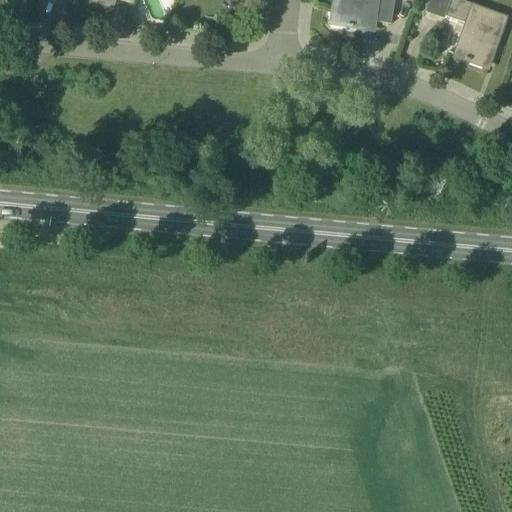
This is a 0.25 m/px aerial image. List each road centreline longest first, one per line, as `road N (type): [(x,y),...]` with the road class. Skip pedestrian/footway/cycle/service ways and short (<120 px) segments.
road 1 (primary): [(511,253),(0,205)]
road 2 (residential): [(275,67),(0,37)]
road 3 (residential): [(511,132),(409,84),(275,67)]
